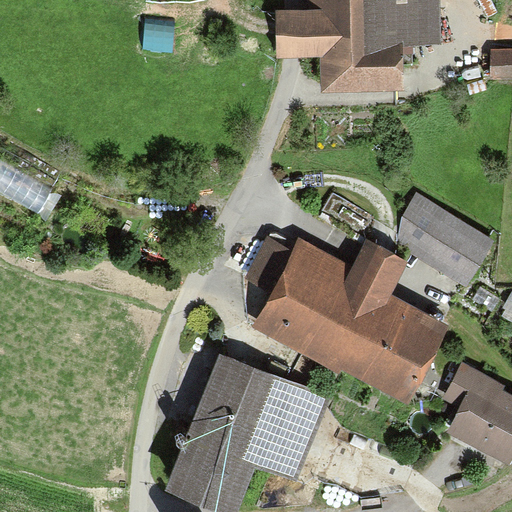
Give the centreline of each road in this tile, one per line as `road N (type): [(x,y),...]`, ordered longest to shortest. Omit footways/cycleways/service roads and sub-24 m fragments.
road 1 (residential): [(291,0),(290,61),(277,113),(160,360),(143,421),(137,511)]
road 2 (unknown): [(360,511),(398,502),(470,458)]
